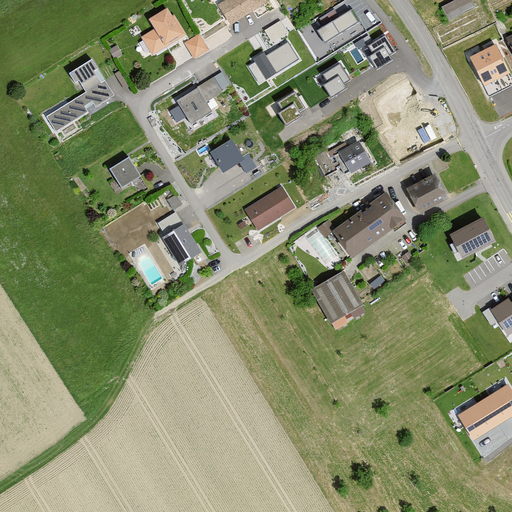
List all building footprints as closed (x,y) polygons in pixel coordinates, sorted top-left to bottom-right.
[(261,0),(229,0),(230,1),(220,7),(231,26),(265,5),(261,0)] [(471,0),(456,0),(442,7),(449,20),(475,7),(471,0)] [(154,29),(141,37),(152,55),(183,36),(166,8),(148,19),(154,29)] [(319,17),(322,23),(338,14),(334,8),(319,17)] [(361,23),(353,9),(319,30),(321,33),(318,34),(325,45),(361,23)] [(265,27),(272,39),(289,29),(282,17),(265,27)] [(199,34),(183,43),(192,59),(208,50),(199,34)] [(373,54),(369,57),(377,69),(392,60),(389,55),(395,51),(386,36),(368,46),(373,54)] [(298,60),(287,43),(266,56),(265,53),(254,59),(267,79),(298,60)] [(496,45),(470,58),(484,85),(510,72),(496,45)] [(86,92),(46,116),(55,130),(87,111),(83,106),(91,101),(94,107),(113,96),(104,81),(100,83),(93,72),(97,70),(90,59),(68,73),(73,83),(79,80),(86,92)] [(328,82),(323,85),(331,97),(347,88),(344,83),(349,79),(340,64),(323,74),(328,82)] [(212,78),(176,101),(192,125),(212,112),(206,103),(222,92),(212,78)] [(282,111),(278,113),(286,126),(301,116),(298,111),(304,108),(295,92),(278,103),(282,111)] [(230,139),(209,152),(222,173),(243,160),(230,139)] [(358,141),(338,153),(350,173),(370,161),(358,141)] [(319,156),(324,169),(333,166),(328,153),(319,156)] [(128,157),(108,169),(119,186),(138,174),(128,157)] [(437,174),(407,189),(419,213),(449,198),(437,174)] [(281,187),(245,209),(257,230),(294,208),(281,187)] [(405,218),(386,192),(333,232),(352,258),(405,218)] [(175,195),(166,200),(172,210),(181,205),(175,195)] [(328,220),(317,228),(323,237),(334,229),(328,220)] [(482,220),(452,236),(463,257),(494,241),(482,220)] [(183,224),(161,238),(179,266),(200,252),(183,224)] [(342,270),(313,287),(332,321),(361,304),(342,270)] [(509,299),(492,311),(508,335),(511,332),(511,304),(509,299)] [(511,391),(507,384),(457,415),(473,441),(511,416),(511,391)]
